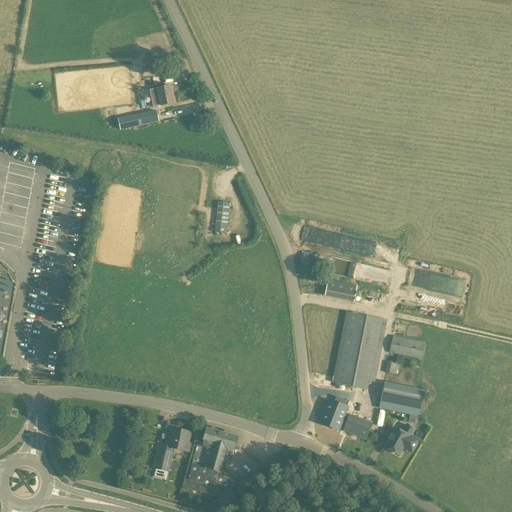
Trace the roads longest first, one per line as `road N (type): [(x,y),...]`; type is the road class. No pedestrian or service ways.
road 1 (unclassified): [(295,443),(306,418),(293,285),(278,235),(166,0)]
road 2 (unclassified): [(295,443),(169,406),(39,391)]
road 3 (unclassified): [(436,511),(295,443)]
